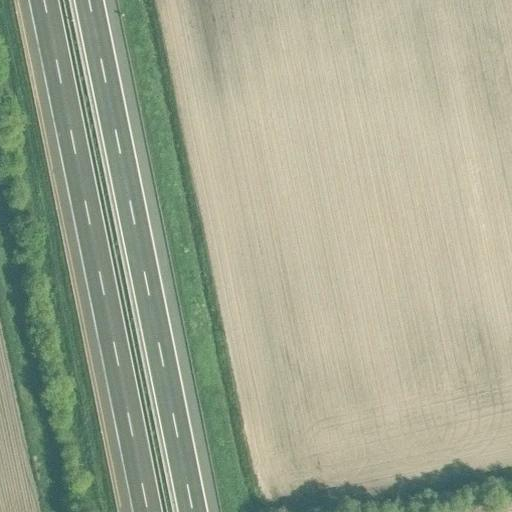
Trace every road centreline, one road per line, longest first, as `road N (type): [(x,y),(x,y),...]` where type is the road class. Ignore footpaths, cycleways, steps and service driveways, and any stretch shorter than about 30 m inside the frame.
road 1 (motorway): [(42,0),(146,511)]
road 2 (motorway): [(190,511),(87,0)]
